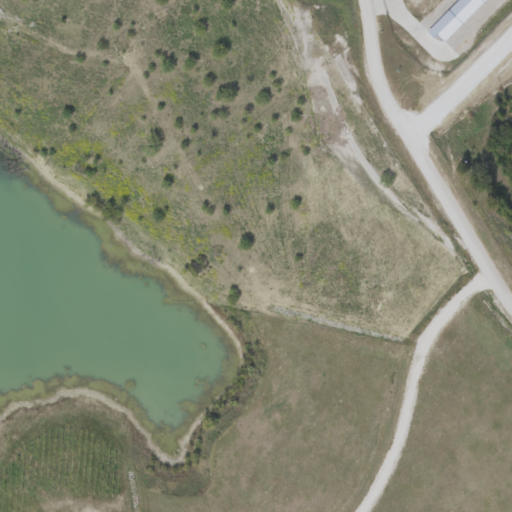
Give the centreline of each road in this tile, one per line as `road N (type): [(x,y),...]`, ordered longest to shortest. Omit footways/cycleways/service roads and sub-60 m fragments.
road 1 (residential): [(366,0),(382,80),(511,298)]
road 2 (residential): [(493,266),(459,289),(426,334),(398,440),(358,511)]
road 3 (residential): [(415,138),(511,41)]
